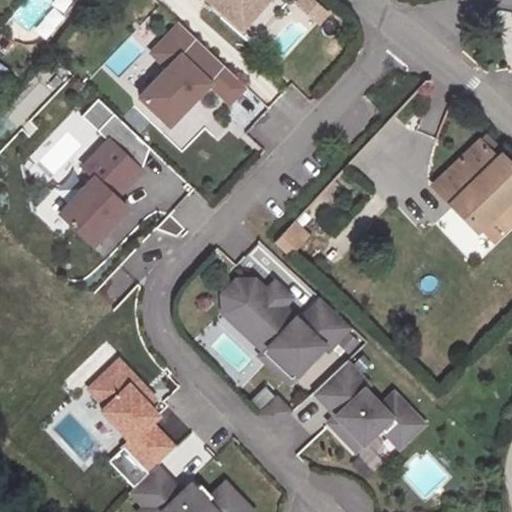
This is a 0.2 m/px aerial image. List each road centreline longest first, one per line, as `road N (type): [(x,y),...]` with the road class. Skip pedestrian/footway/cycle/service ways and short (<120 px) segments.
road 1 (residential): [(407,37),(162,288),(157,323),(171,350),(323,511)]
road 2 (unclassified): [(407,37),(511,127)]
